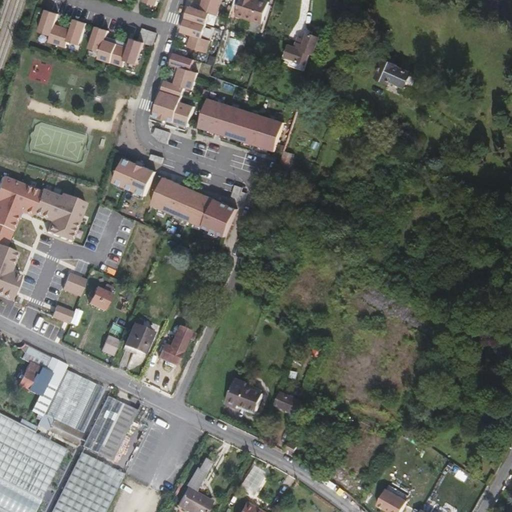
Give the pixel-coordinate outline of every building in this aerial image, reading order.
[(200,0),(198,9),(190,7),(187,6),(179,32),(183,33),(189,35),(186,47),(205,53),(209,41),(200,38),(208,13),(216,16),(220,0),(200,0)] [(260,24),(267,1),(263,0),(238,0),(233,15),(260,24)] [(488,9),(490,2),(484,0),(479,0),(478,5),(488,9)] [(77,45),(84,23),(72,19),(68,30),(52,24),(56,14),(43,10),(36,31),(48,36),(46,42),(63,48),(65,41),(77,45)] [(127,47),(103,39),(106,30),(94,26),(87,48),(99,52),(96,58),(121,66),(123,60),(135,64),(142,41),(137,40),(130,37),(127,47)] [(151,44),(155,32),(141,28),(140,29),(145,30),(142,41),(151,44)] [(142,41),(145,30),(140,29),(137,40),(142,41)] [(312,55),(318,37),(306,33),(304,40),(302,45),(300,51),(309,54),(312,55)] [(309,54),(300,51),(302,45),(296,42),(294,47),(288,45),(283,56),(290,58),(289,60),(305,66),(309,54)] [(174,48),(172,53),(170,61),(175,63),(190,69),(192,60),(183,57),(184,51),(179,49),(174,48)] [(409,72),(394,65),(395,64),(383,59),(375,77),(389,83),(390,80),(403,86),(409,72)] [(305,66),(289,60),(287,66),(302,71),(305,66)] [(193,107),(179,102),(184,88),(190,90),(196,73),(189,70),(190,69),(175,63),(170,61),(169,65),(178,68),(173,84),(164,81),(152,117),(186,128),(193,107)] [(414,91),(420,76),(409,72),(403,86),(414,91)] [(282,123),(206,97),(197,126),(213,132),(218,116),(225,119),(220,134),(229,137),(231,133),(242,136),(241,141),(250,144),(256,128),(262,131),(257,146),(273,151),(282,123)] [(164,143),(167,133),(153,129),(151,135),(158,137),(157,141),(164,143)] [(285,174),(292,154),(282,150),(275,170),(285,174)] [(143,196),(153,172),(140,166),(135,180),(128,177),(133,164),(121,158),(111,182),(143,196)] [(7,177),(0,194),(0,205),(17,212),(32,218),(33,216),(48,222),(50,218),(54,219),(62,197),(43,191),(7,177)] [(170,200),(177,184),(162,177),(149,205),(181,218),(183,214),(194,219),(192,223),(224,236),(235,209),(220,202),(213,218),(207,215),(213,199),(184,187),(177,203),(170,200)] [(246,194),(241,193),(243,188),(236,185),(232,196),(243,200),(246,194)] [(63,195),(62,197),(54,219),(48,234),(72,244),(88,205),(63,195)] [(0,247),(6,250),(19,218),(15,217),(17,212),(0,205),(0,247)] [(0,247),(0,270),(6,273),(8,269),(12,271),(18,255),(6,250),(0,247)] [(0,295),(13,300),(21,279),(6,273),(0,270),(0,295)] [(81,291),(86,277),(68,270),(62,284),(81,291)] [(102,311),(110,294),(96,287),(88,304),(102,311)] [(74,308),(55,301),(50,315),(68,322),(74,308)] [(142,354),(151,333),(132,325),(121,350),(134,355),(135,351),(142,354)] [(174,366),(189,332),(176,326),(167,347),(161,344),(161,346),(158,344),(155,351),(158,353),(155,358),(174,366)] [(112,357),(119,341),(106,335),(99,352),(112,357)] [(50,358),(29,347),(25,354),(47,365),(50,358)] [(63,370),(66,365),(50,358),(47,365),(48,366),(47,369),(56,373),(50,385),(55,388),(63,370)] [(41,395),(51,374),(30,364),(20,385),(41,395)] [(72,429),(93,385),(63,370),(55,388),(37,425),(75,442),(101,388),(96,386),(74,430),(72,429)] [(245,388),(247,385),(235,379),(224,404),(235,409),(237,405),(238,406),(245,388)] [(255,413),(262,395),(245,388),(238,406),(255,413)] [(295,414),(299,403),(278,395),(274,406),(295,414)] [(129,422),(134,411),(106,397),(81,446),(110,460),(129,422)] [(138,427),(146,410),(137,406),(134,411),(129,422),(138,427)] [(0,415),(0,431),(27,445),(33,432),(0,415)] [(70,446),(38,430),(12,484),(44,500),(70,446)] [(0,449),(20,459),(25,448),(0,435),(0,449)] [(135,463),(145,466),(152,449),(142,445),(135,463)] [(56,498),(50,511),(89,511),(95,496),(92,495),(96,485),(108,489),(109,486),(117,489),(124,470),(80,454),(78,458),(85,461),(80,475),(73,473),(63,501),(56,498)] [(185,511),(204,511),(211,499),(195,491),(210,463),(204,459),(198,470),(196,469),(176,507),(185,511)] [(405,487),(408,477),(388,471),(384,483),(397,487),(395,492),(403,495),(401,502),(411,505),(416,490),(405,487)] [(0,509),(0,511),(43,511),(46,508),(9,490),(0,509)] [(400,511),(379,498),(369,511),(400,511)] [(259,511),(244,503),(238,511),(259,511)]
